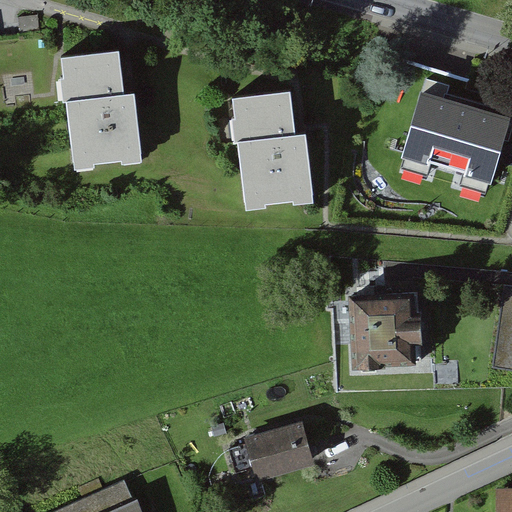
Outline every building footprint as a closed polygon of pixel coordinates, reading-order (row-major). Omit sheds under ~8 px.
[(73,165),(142,157),(134,93),(124,95),(119,51),(61,58),(73,165)] [(244,205),(313,197),(305,133),(296,134),(290,90),(231,97),(244,205)] [(506,124),(422,100),(402,168),(486,193),(506,124)] [(511,290),(504,289),(492,369),(511,371),(511,290)] [(383,373),(383,369),(419,367),(418,348),(425,348),(423,315),(416,316),(415,293),(350,297),(354,371),(362,370),(362,374),(383,373)] [(304,431),(244,447),(254,482),(314,465),(304,431)] [(139,511),(125,479),(53,511),(139,511)] [(511,511),(511,492),(496,493),(496,511),(511,511)]
